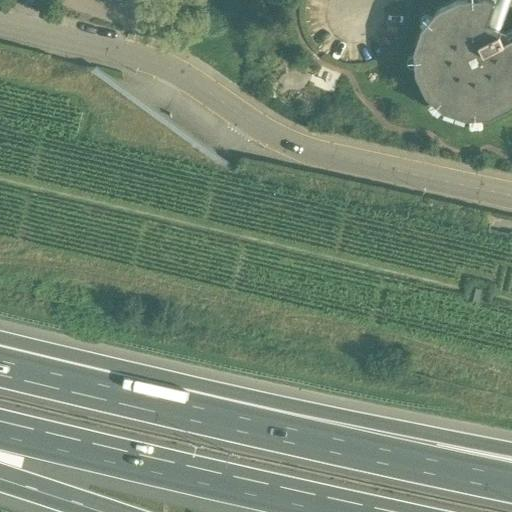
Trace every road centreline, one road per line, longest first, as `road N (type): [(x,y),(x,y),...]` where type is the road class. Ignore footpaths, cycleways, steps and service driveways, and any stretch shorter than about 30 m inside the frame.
road 1 (tertiary): [(0,22),(151,63),(303,142),(511,194)]
road 2 (motorway): [(511,482),(0,367)]
road 3 (motorway): [(511,450),(0,338)]
road 4 (motorway): [(0,429),(356,511)]
